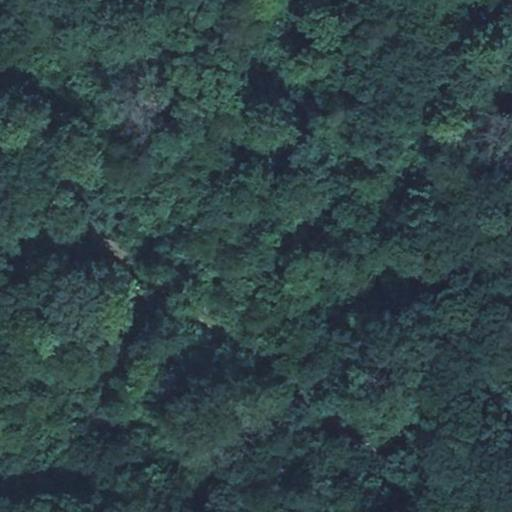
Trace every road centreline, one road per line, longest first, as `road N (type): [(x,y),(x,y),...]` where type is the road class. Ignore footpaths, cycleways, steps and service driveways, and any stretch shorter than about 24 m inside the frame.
road 1 (track): [(511,144),(283,382)]
road 2 (track): [(283,382),(159,511)]
